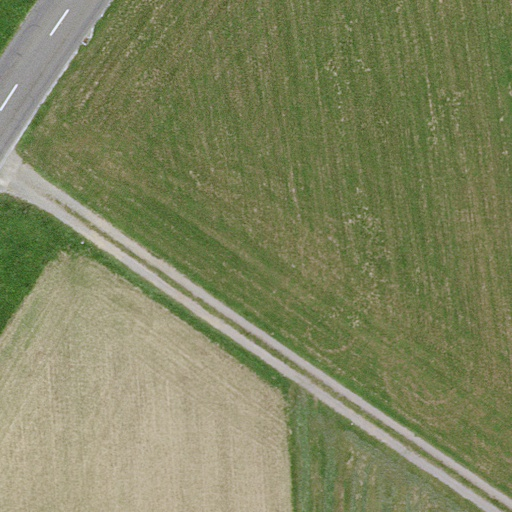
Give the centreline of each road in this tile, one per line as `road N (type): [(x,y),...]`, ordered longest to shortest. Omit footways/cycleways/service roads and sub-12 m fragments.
road 1 (track): [(0,156),(23,183),(507,511)]
road 2 (tertiary): [(0,116),(82,0)]
